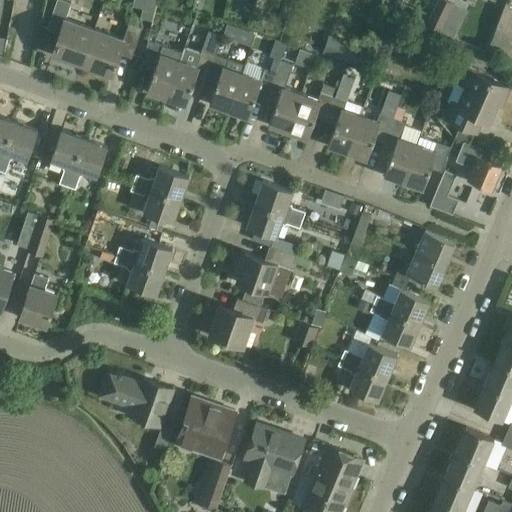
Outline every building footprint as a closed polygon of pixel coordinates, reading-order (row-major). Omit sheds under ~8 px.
[(52,54),(82,64),(94,28),(66,18),(71,3),(63,0),(56,0),(47,28),(60,33),(52,54)] [(156,0),(145,0),(141,17),(152,20),(157,0),(156,0)] [(447,0),(437,0),(426,24),(440,31),(454,3),(447,0)] [(511,0),(506,0),(495,28),(511,38),(511,0)] [(246,2),(245,11),(253,12),(254,3),(246,2)] [(392,9),(379,16),(388,30),(400,22),(392,9)] [(132,58),(138,39),(142,27),(128,22),(122,38),(94,28),(82,64),(112,74),(119,53),(132,58)] [(227,23),(223,36),(251,45),(255,33),(227,23)] [(147,91),(165,97),(178,58),(180,58),(182,52),(165,46),(166,45),(149,39),(142,65),(154,70),(147,91)] [(352,44),(346,61),(358,65),(364,48),(352,44)] [(196,75),(205,78),(214,53),(201,48),(200,52),(184,46),(182,52),(180,58),(178,58),(165,97),(186,105),(196,75)] [(215,53),(214,53),(205,78),(216,82),(209,103),(227,110),(243,64),(228,59),(228,58),(215,53)] [(268,124),(287,131),(301,91),(286,86),(293,65),(280,60),(275,74),(274,74),(265,99),(276,103),(268,124)] [(256,96),(265,99),(274,74),(265,71),(266,68),(247,61),(245,64),(243,64),(227,110),(248,117),(256,96)] [(509,87),(490,79),(466,68),(459,82),(456,81),(447,101),(451,103),(445,117),(476,131),(482,118),(489,121),(497,102),(501,104),(509,87)] [(333,95),(335,88),(323,84),(321,91),(320,91),(317,97),(301,91),(287,131),(307,138),(315,117),(325,120),(333,95)] [(328,145),(347,152),(360,113),(363,107),(347,101),(347,100),(333,95),(325,120),(335,124),(328,145)] [(374,138),(385,141),(393,117),(380,112),(378,119),(360,113),(347,152),(367,159),(374,138)] [(0,161),(14,122),(0,116),(0,161)] [(406,121),(393,117),(385,141),(394,145),(384,174),(403,181),(416,143),(401,137),(406,121)] [(38,130),(14,122),(0,161),(0,169),(6,171),(10,159),(12,159),(14,154),(27,158),(38,130)] [(68,184),(84,138),(61,130),(51,158),(63,163),(62,168),(64,168),(59,181),(68,184)] [(458,130),(455,138),(463,141),(469,143),(472,136),(458,130)] [(416,143),(403,181),(423,188),(431,166),(442,170),(451,147),(436,142),(420,137),(418,143),(416,143)] [(107,146),(84,138),(68,184),(76,187),(80,174),(82,175),(84,169),(97,174),(107,146)] [(463,141),(454,161),(472,168),(467,180),(492,190),(502,165),(489,160),(492,153),(469,143),(463,141)] [(136,174),(133,182),(181,199),(189,176),(159,165),(155,178),(151,177),(149,179),(136,174)] [(445,171),(430,205),(452,214),(458,199),(447,195),(456,175),(445,171)] [(263,180),(255,203),(302,220),(305,212),(292,207),(291,205),(288,203),(292,190),(263,180)] [(173,222),(181,199),(133,182),(130,190),(142,194),(142,196),(148,198),(143,212),(173,222)] [(320,198),(341,204),(344,192),(323,187),(320,198)] [(348,211),(359,215),(362,206),(351,202),(348,211)] [(300,227),(302,220),(255,203),(247,226),(276,236),(280,223),(287,225),(288,222),(300,227)] [(356,230),(365,233),(371,214),(362,211),(356,230)] [(31,213),(27,226),(35,229),(39,216),(31,213)] [(28,251),(43,256),(54,220),(39,216),(35,229),(28,251)] [(333,241),(336,232),(306,220),(303,229),(333,241)] [(361,245),(365,233),(356,230),(352,242),(361,245)] [(425,230),(417,248),(416,251),(445,264),(455,243),(425,230)] [(121,246),(117,255),(164,271),(172,247),(142,237),(138,249),(134,247),(133,250),(121,246)] [(273,242),(272,246),(296,255),(299,247),(284,242),(282,245),(273,242)] [(246,252),(236,280),(255,287),(268,292),(277,295),(280,293),(286,277),(288,277),(296,255),(272,246),(269,246),(265,259),(246,252)] [(445,264),(416,251),(406,272),(406,273),(409,275),(436,286),(445,264)] [(0,310),(1,310),(7,291),(13,272),(0,268),(4,256),(0,254),(0,310)] [(156,294),(164,271),(117,255),(115,262),(128,267),(127,269),(131,270),(126,284),(156,294)] [(347,255),(339,271),(351,277),(359,261),(347,255)] [(30,284),(25,298),(19,317),(46,325),(57,293),(44,289),(48,277),(34,273),(30,284)] [(377,295),(374,303),(419,323),(429,300),(411,293),(400,288),(395,300),(390,298),(389,300),(383,297),(377,295)] [(262,306),(266,297),(246,290),(242,299),(262,306)] [(243,346),(253,317),(262,320),(267,308),(262,306),(242,299),(237,297),(233,309),(219,304),(209,334),(243,346)] [(374,303),(371,310),(382,316),(381,318),(386,320),(381,333),(391,338),(410,346),(419,323),(374,303)] [(300,322),(293,341),(311,347),(318,328),(300,322)] [(511,337),(505,334),(495,359),(511,366),(511,337)] [(397,355),(377,346),(368,342),(363,354),(358,352),(357,355),(344,349),(341,357),(387,377),(397,355)] [(377,400),(387,377),(341,357),(338,365),(351,371),(351,373),(354,374),(349,387),(377,400)] [(511,394),(511,366),(495,359),(484,382),(511,394)] [(117,372),(108,369),(101,392),(134,403),(130,416),(160,426),(173,388),(143,378),(141,383),(120,375),(121,372),(117,370),(117,372)] [(511,394),(484,382),(473,408),(502,420),(502,419),(510,423),(511,423),(511,421),(511,394)] [(176,442),(195,448),(219,457),(236,410),(192,395),(176,442)] [(304,438),(257,422),(244,457),(252,460),(245,480),(264,486),(271,466),(292,474),(304,438)] [(154,447),(166,451),(173,429),(161,425),(154,447)] [(465,426),(455,449),(484,462),(494,438),(484,434),(465,426)] [(511,434),(506,432),(502,442),(501,443),(511,447),(511,434)] [(318,453),(321,444),(313,442),(309,453),(314,455),(315,452),(318,453)] [(328,444),(320,462),(302,505),(305,506),(303,511),(317,511),(318,511),(339,511),(344,503),(340,501),(347,486),(350,488),(363,459),(328,444)] [(453,454),(445,474),(473,486),(482,466),(483,463),(484,462),(455,449),(453,454)] [(212,506),(216,508),(231,465),(215,459),(200,502),(203,503),(202,508),(210,510),(212,506)] [(463,510),(473,486),(445,474),(435,497),(463,510)] [(461,511),(463,510),(435,497),(428,511),(461,511)] [(496,511),(507,511),(511,503),(502,499),(498,509),(496,511)]
